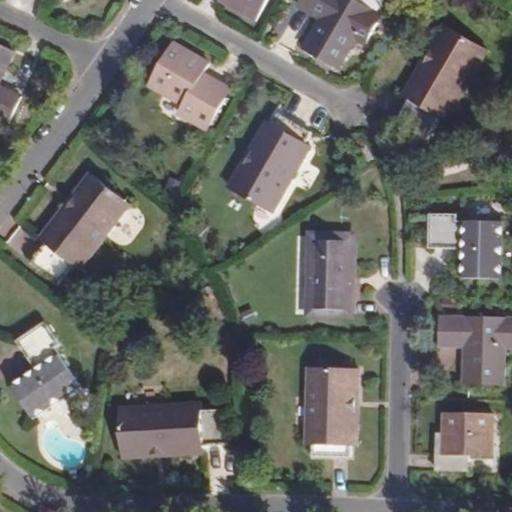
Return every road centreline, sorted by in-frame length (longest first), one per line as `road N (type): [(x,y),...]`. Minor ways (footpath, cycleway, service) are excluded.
road 1 (residential): [(79,507),(295,511)]
road 2 (residential): [(406,297),(395,511)]
road 3 (residential): [(172,0),(353,114)]
road 4 (residential): [(112,63),(0,209)]
road 5 (residential): [(0,12),(112,63)]
